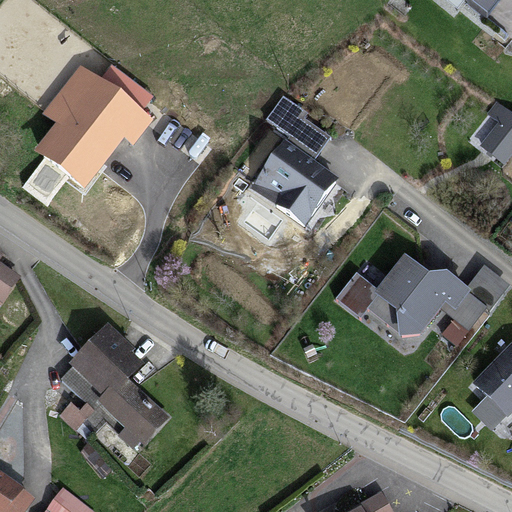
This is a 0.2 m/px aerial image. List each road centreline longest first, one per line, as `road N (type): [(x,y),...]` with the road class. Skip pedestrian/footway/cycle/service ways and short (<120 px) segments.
road 1 (residential): [(511,507),(269,386),(0,211)]
road 2 (residential): [(511,275),(391,183)]
